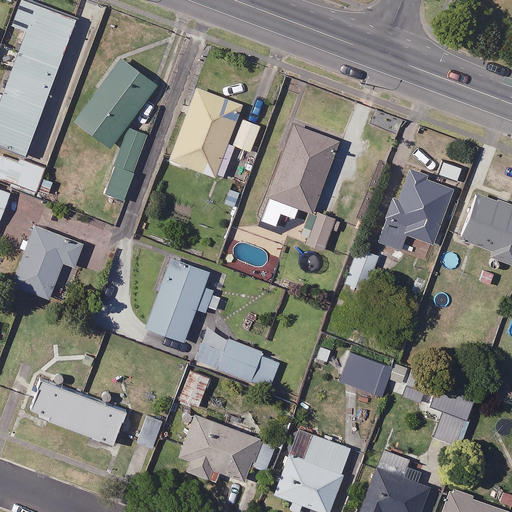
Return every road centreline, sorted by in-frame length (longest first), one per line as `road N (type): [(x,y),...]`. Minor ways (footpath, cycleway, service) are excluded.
road 1 (tertiary): [(232,0),(381,55)]
road 2 (tertiary): [(381,55),(511,104)]
